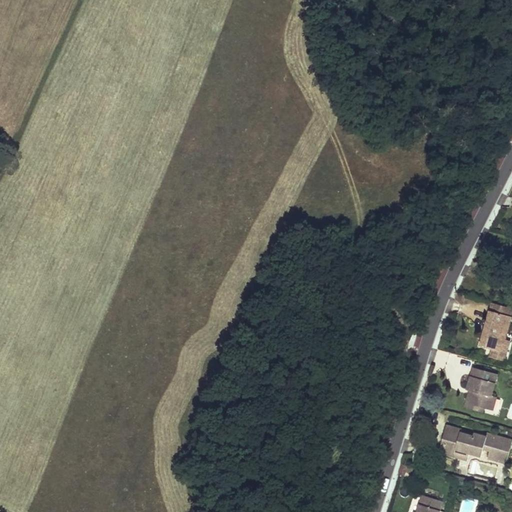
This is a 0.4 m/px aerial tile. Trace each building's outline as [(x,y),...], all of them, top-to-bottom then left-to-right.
[(465,295),(458,293),(456,299),(462,304),(465,295)] [(511,320),(511,308),(493,303),(488,321),(486,328),(489,329),(488,334),(484,333),(481,346),(493,349),(503,352),(507,340),(511,320)] [(505,361),(511,341),(507,340),(503,352),(493,349),(491,357),(505,361)] [(497,375),(474,369),(471,379),(468,389),(472,390),(475,391),(474,396),(470,395),(467,408),(475,410),(476,405),(486,408),(494,410),(497,397),(492,396),(497,375)] [(444,439),(440,452),(456,457),(458,449),(470,453),(483,456),(485,449),(492,451),(490,458),(507,463),(511,445),(511,439),(497,435),(494,443),(487,441),(488,437),(475,433),(474,435),(462,432),(462,430),(448,426),(444,439)] [(497,435),(489,433),(488,437),(487,441),(494,443),(497,435)] [(456,457),(468,460),(470,453),(458,449),(456,457)] [(409,467),(401,464),(399,471),(407,473),(409,467)] [(441,511),(445,502),(425,495),(419,511),(441,511)]
